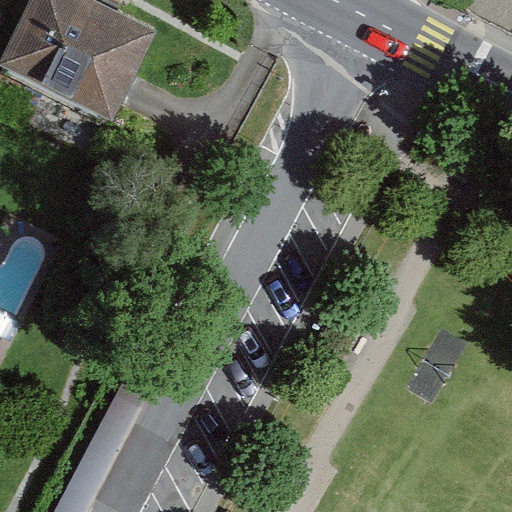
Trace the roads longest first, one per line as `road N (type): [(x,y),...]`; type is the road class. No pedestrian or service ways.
road 1 (residential): [(357,10),(324,115),(118,511)]
road 2 (tertiary): [(357,10),(511,92)]
